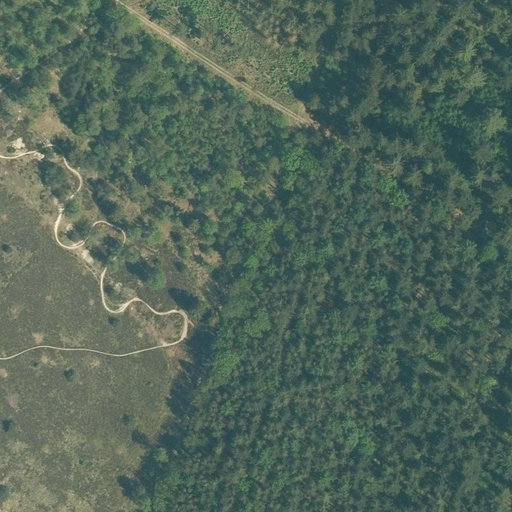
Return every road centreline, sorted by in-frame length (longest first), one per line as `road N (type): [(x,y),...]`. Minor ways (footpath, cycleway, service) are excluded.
road 1 (track): [(152,511),(347,0)]
road 2 (track): [(337,511),(424,211),(418,187),(299,120)]
road 3 (track): [(109,0),(299,120)]
